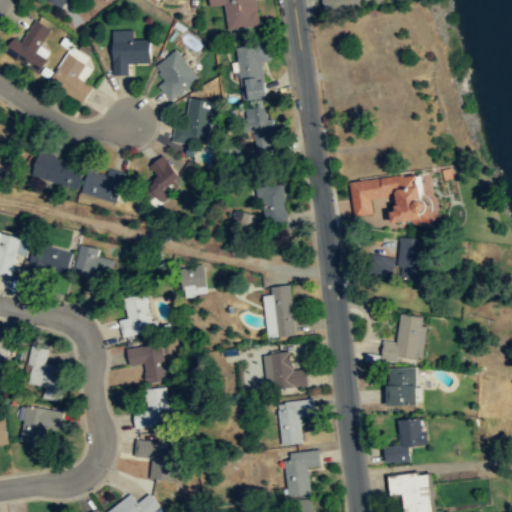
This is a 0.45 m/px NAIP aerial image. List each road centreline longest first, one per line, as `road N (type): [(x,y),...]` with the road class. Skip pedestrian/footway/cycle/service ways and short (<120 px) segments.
road 1 (residential): [(292,0),(358,511)]
road 2 (residential): [(0,303),(69,320),(85,332),(101,439),(97,461),(76,476),(0,488)]
road 3 (residential): [(0,83),(77,131),(99,135),(132,122)]
